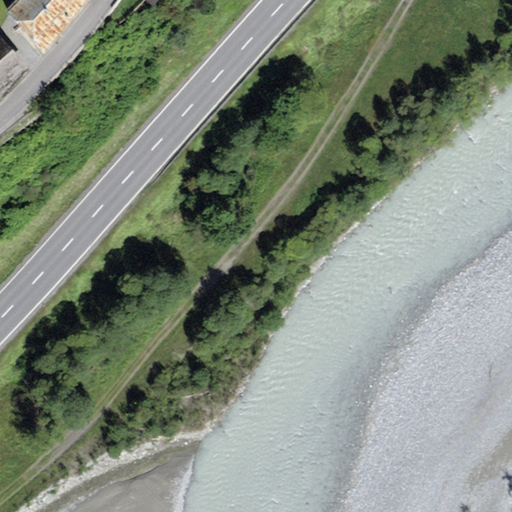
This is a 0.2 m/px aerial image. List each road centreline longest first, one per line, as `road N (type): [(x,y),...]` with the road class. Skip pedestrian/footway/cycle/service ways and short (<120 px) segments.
road 1 (track): [(0,503),(238,246),(405,0)]
road 2 (primary): [(288,0),(0,314)]
road 3 (unclassified): [(0,114),(99,0)]
